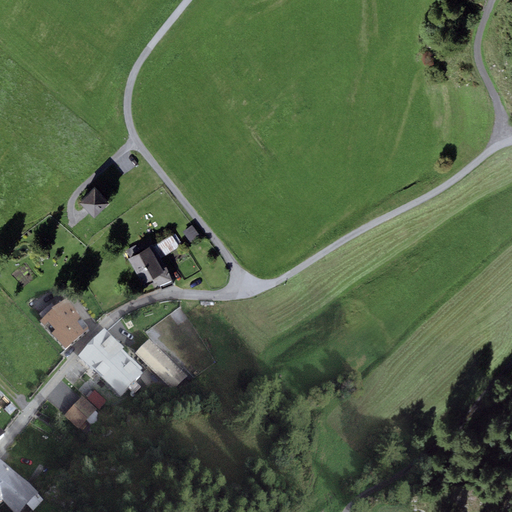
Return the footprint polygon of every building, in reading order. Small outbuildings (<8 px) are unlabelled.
[(109,202),(95,187),(80,202),(94,217),(109,202)] [(153,244),(128,258),(143,284),(151,280),(154,284),(156,282),(159,287),(172,279),(160,258),(183,246),(176,233),(153,246),(153,244)] [(64,305),(41,325),(66,353),(89,332),(64,305)] [(98,380),(123,354),(125,352),(104,333),(78,361),(98,380)] [(149,343),(135,358),(173,394),(187,379),(149,343)] [(123,354),(98,380),(121,401),(145,375),(123,354)] [(82,398),(64,418),(79,431),(97,411),(82,398)] [(0,505),(1,506),(7,511),(30,511),(42,500),(0,464),(0,505)]
